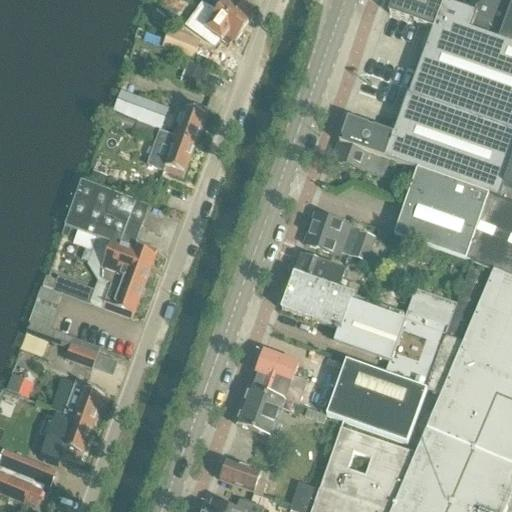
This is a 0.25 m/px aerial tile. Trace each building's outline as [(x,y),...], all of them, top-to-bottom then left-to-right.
[(254,11),(239,0),(229,0),(220,13),(246,33),(257,19),(251,15),(254,11)] [(473,122),(511,136),(511,49),(504,46),(472,33),(479,16),(473,14),(435,0),(393,0),(388,14),(432,30),(407,97),(473,122)] [(479,16),(472,33),(504,46),(511,49),(511,0),(478,0),(473,14),(479,16)] [(246,33),(220,13),(206,32),(228,47),(231,43),(236,47),(246,33)] [(167,43),(138,32),(134,42),(190,65),(191,61),(195,63),(202,44),(172,32),(167,43)] [(122,94),(114,115),(161,133),(162,130),(169,132),(176,113),(122,94)] [(387,162),(416,173),(496,203),(497,201),(502,187),(511,161),(511,136),(473,122),(407,97),(392,136),(347,119),(338,144),(339,144),(387,162)] [(209,113),(190,107),(177,141),(197,148),(209,113)] [(165,176),(185,183),(197,148),(177,141),(165,176)] [(381,180),(387,162),(339,144),(332,162),(381,180)] [(511,161),(502,187),(511,191),(511,161)] [(511,283),(511,207),(497,201),(496,203),(416,173),(391,238),(496,277),(511,283)] [(87,226),(133,243),(139,245),(152,209),(84,184),(68,229),(84,235),(87,226)] [(344,247),(353,251),(350,260),(364,266),(374,241),(358,235),(356,241),(347,238),(350,231),(316,219),(305,249),(339,261),(344,247)] [(116,275),(145,287),(145,288),(146,288),(158,253),(138,245),(139,245),(133,243),(87,226),(84,235),(113,246),(104,271),(116,275)] [(65,230),(62,239),(68,241),(71,232),(65,230)] [(417,254),(416,259),(418,264),(426,266),(431,264),(432,259),(430,254),(423,252),(417,254)] [(345,276),(301,260),(295,278),(347,296),(350,288),(342,285),(345,276)] [(108,286),(112,288),(103,311),(133,322),(146,288),(145,288),(145,287),(116,275),(104,271),(103,272),(105,272),(103,276),(104,282),(108,286)] [(428,395),(438,401),(426,430),(511,465),(511,283),(496,277),(494,283),(471,275),(428,395)] [(347,296),(295,278),(282,315),(340,336),(336,349),(388,368),(384,379),(425,393),(456,306),(417,292),(408,318),(373,306),(347,296)] [(58,279),(53,292),(43,289),(30,324),(49,331),(62,298),(89,308),(95,293),(58,279)] [(51,345),(69,352),(65,363),(92,373),(100,350),(55,334),(53,341),(52,341),(51,345)] [(257,379),(304,395),(307,387),(292,382),(297,368),(264,356),(256,378),(257,379)] [(384,380),(346,366),(328,419),(407,448),(425,393),(384,379),(384,380)] [(13,377),(7,393),(19,397),(25,382),(13,377)] [(257,379),(252,394),(268,400),(268,402),(279,406),(279,404),(292,408),(299,411),(304,395),(257,379)] [(86,387),(76,383),(63,417),(93,428),(106,394),(86,387)] [(270,439),(277,442),(282,428),(276,426),(281,411),(289,414),(292,408),(279,404),(279,406),(268,402),(268,400),(252,394),(250,393),(237,431),(269,442),(270,439)] [(304,419),(324,426),(327,418),(307,411),(304,419)] [(63,417),(51,452),(81,463),(93,428),(63,417)] [(508,511),(511,503),(511,465),(426,430),(414,459),(340,435),(318,495),(311,493),(303,511),(508,511)] [(15,459),(9,473),(50,489),(56,475),(15,459)] [(224,465),(218,484),(252,496),(262,499),(267,486),(257,482),(259,477),(224,465)] [(3,477),(0,484),(0,497),(24,507),(32,489),(3,477)] [(299,489),(290,511),(303,511),(311,493),(299,489)]
